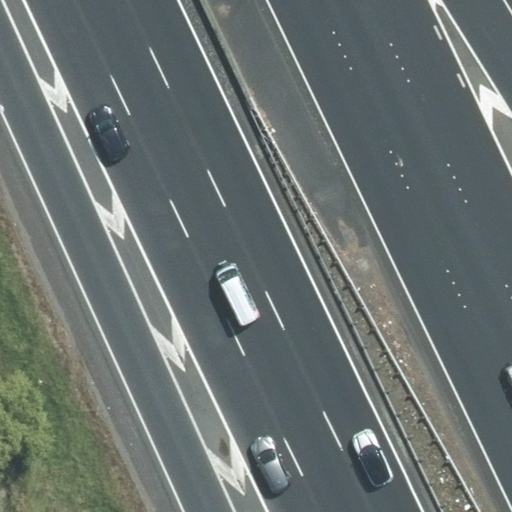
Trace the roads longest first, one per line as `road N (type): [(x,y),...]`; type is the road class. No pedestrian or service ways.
road 1 (motorway): [(388,511),(145,0)]
road 2 (motorway): [(206,511),(0,69)]
road 3 (motorway): [(318,0),(511,402)]
